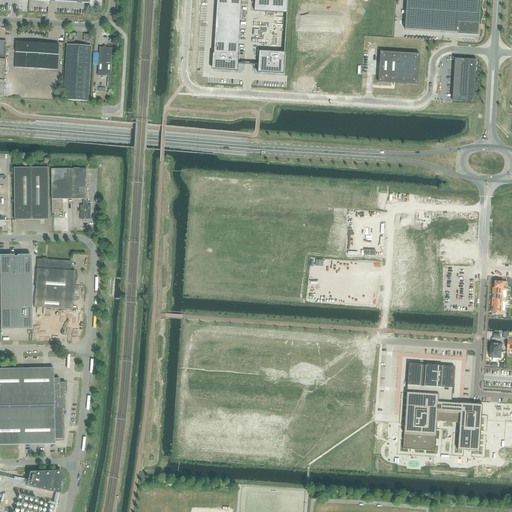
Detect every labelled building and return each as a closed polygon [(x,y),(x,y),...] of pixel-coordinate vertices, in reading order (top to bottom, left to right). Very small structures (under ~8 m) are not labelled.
[(213,54),(213,56),(214,56),(213,69),(236,70),(236,71),(238,71),(239,55),(238,55),(241,0),(217,0),(216,25),(214,54),(213,54)] [(255,0),(255,11),(287,13),(287,0),(255,0)] [(463,33),(478,34),(480,0),(407,0),(405,30),(459,33),(459,31),(463,31),(463,33)] [(15,67),(58,70),(59,45),(16,42),(15,67)] [(64,99),(88,101),(91,47),(67,45),(64,99)] [(108,76),(107,88),(110,88),(113,48),(99,47),(98,76),(108,76)] [(259,51),(258,73),(260,73),(260,72),(283,73),(284,55),(285,55),(285,53),(259,51)] [(380,52),(379,82),(392,83),(392,84),(394,84),(394,83),(418,85),(420,54),(380,52)] [(455,59),(452,101),(474,102),(477,60),(455,59)] [(32,220),(31,167),(15,168),(15,208),(15,220),(32,220)] [(49,167),(31,167),(32,220),(49,220),(49,208),(49,167)] [(72,199),(71,169),(52,169),(53,214),(62,213),(62,199),(72,199)] [(71,169),(72,199),(84,199),(84,205),(81,205),(81,208),(81,220),(91,219),(91,208),(91,206),(88,206),(88,199),(87,199),(86,169),(71,169)] [(0,258),(0,283),(1,330),(32,330),(31,285),(31,258),(21,259),(21,257),(10,257),(10,259),(0,258)] [(34,307),(73,310),(75,271),(71,271),(71,261),(37,259),(34,307)] [(492,305),(491,312),(505,313),(505,311),(502,311),(502,306),(492,305)] [(490,343),(490,350),(501,351),(502,344),(490,343)] [(490,350),(489,358),(501,358),(501,351),(490,350)] [(406,401),(403,449),(436,451),(437,421),(460,423),(458,450),(480,452),(483,405),(452,403),(454,366),(409,363),(407,397),(406,401)] [(48,369),(0,369),(0,445),(45,445),(55,445),(55,440),(63,440),(62,410),(64,410),(64,395),(63,395),(63,392),(66,392),(66,383),(54,383),(53,368),(48,369)] [(26,486),(60,494),(63,483),(64,483),(64,482),(65,481),(65,480),(65,479),(64,479),(64,477),(61,471),(29,472),(26,486)]
